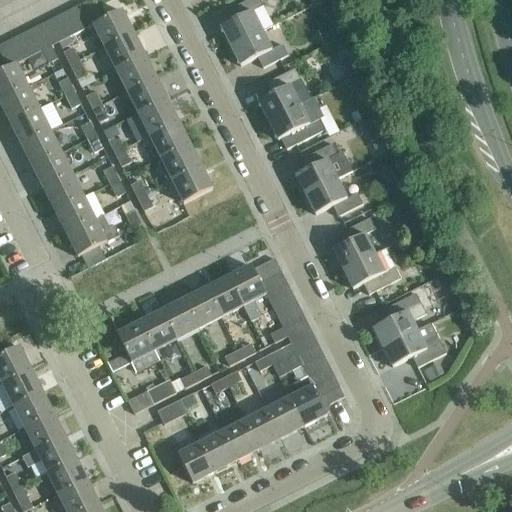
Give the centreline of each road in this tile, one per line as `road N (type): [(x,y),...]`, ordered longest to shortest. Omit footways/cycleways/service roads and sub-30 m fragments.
road 1 (residential): [(228,511),(379,440),(162,0)]
road 2 (secondary): [(443,0),(491,155),(511,195)]
road 3 (residential): [(138,511),(49,336)]
road 4 (tertiary): [(389,511),(511,450)]
